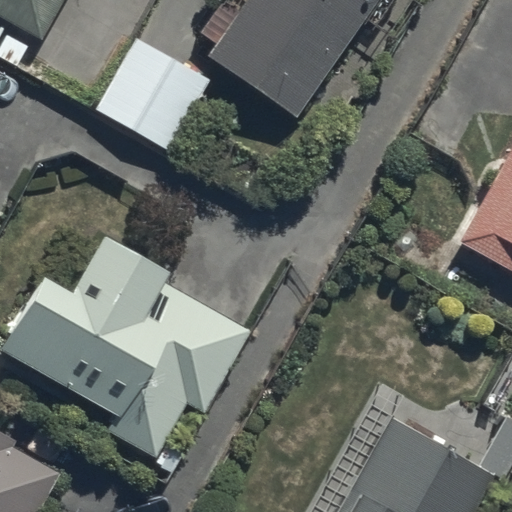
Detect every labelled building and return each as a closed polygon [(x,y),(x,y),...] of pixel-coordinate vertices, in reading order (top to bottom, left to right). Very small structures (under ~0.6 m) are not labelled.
[(0,0),(0,18),(37,40),(59,0),(0,0)] [(288,119),(372,0),(242,0),(201,57),(288,119)] [(0,136),(32,77),(16,68),(26,50),(2,38),(0,42),(0,136)] [(206,90),(129,45),(90,112),(167,157),(206,90)] [(511,276),(511,140),(454,244),(511,276)] [(0,379),(5,371),(96,421),(91,430),(152,464),(183,408),(198,416),(246,331),(93,246),(63,299),(35,283),(0,345),(0,379)] [(470,511),(490,478),(386,422),(383,428),(360,414),(328,470),(349,482),(331,511),(470,511)] [(0,511),(34,511),(53,479),(8,454),(12,446),(0,439),(0,511)]
